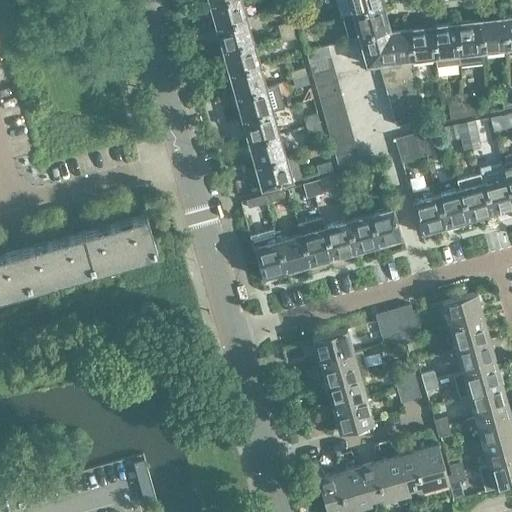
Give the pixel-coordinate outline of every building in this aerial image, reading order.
[(247,18),(241,0),(222,0),(209,4),(216,27),(247,18)] [(383,4),(381,0),(336,0),(341,16),(383,4)] [(390,29),(383,4),(341,16),(348,40),(359,37),(390,29)] [(511,46),(511,14),(502,16),(505,47),(511,46)] [(311,16),(297,19),(300,28),(313,24),(311,16)] [(505,47),(502,16),(478,19),(482,50),(505,47)] [(253,40),(247,18),(216,27),(222,49),(253,40)] [(482,50),(478,19),(456,21),(459,53),(460,63),(483,60),(482,50)] [(291,21),(278,25),(280,33),(294,30),(291,21)] [(459,53),(456,21),(432,24),(435,56),(436,65),(460,63),(459,53)] [(315,32),(313,24),(300,28),(302,36),(315,32)] [(435,56),(432,24),(406,27),(410,59),(412,59),(435,56)] [(410,59),(406,27),(390,29),(359,37),(367,64),(378,63),(401,60),(410,59)] [(296,37),(294,30),(280,33),(282,41),(296,37)] [(260,64),(253,40),(222,49),(229,73),(260,64)] [(306,51),(309,63),(332,56),(331,56),(329,46),(328,45),(306,51)] [(332,58),(332,56),(309,63),(313,75),(335,68),(335,67),(334,67),(332,58)] [(415,82),(412,59),(410,59),(401,60),(404,73),(408,84),(415,82)] [(404,73),(401,60),(378,63),(383,78),(404,73)] [(267,87),(260,64),(229,73),(235,96),(267,87)] [(290,71),(293,80),(307,76),(304,67),(290,71)] [(335,69),(335,68),(313,75),(316,86),(338,80),(338,79),(335,69)] [(408,84),(404,73),(383,78),(386,90),(408,84)] [(309,84),(307,76),(293,80),(295,88),(309,84)] [(338,81),(338,80),(316,86),(319,98),(341,91),(341,90),(338,81)] [(416,94),(415,82),(408,84),(386,90),(389,101),(416,94)] [(273,111),(267,87),(235,96),(242,119),(273,111)] [(342,92),(341,91),(319,98),(323,109),(344,103),(344,102),(341,92),(342,92)] [(511,105),(511,104),(510,92),(501,94),(504,108),(511,105)] [(418,107),(416,94),(389,101),(393,113),(418,107)] [(474,99),(464,101),(464,109),(466,115),(477,113),(474,99)] [(464,109),(464,101),(451,104),(453,118),(466,115),(464,109)] [(345,104),(344,103),(323,109),(326,121),(348,114),(347,113),(345,104)] [(419,119),(418,107),(393,113),(396,125),(419,119)] [(279,133),(273,111),(242,119),(248,140),(279,133)] [(303,117),(306,126),(320,123),(317,113),(303,117)] [(348,116),(348,114),(326,121),(329,132),(351,126),(348,116)] [(475,119),(465,121),(473,149),(480,147),(475,119)] [(473,149),(465,121),(443,126),(445,140),(462,137),(465,151),(473,149)] [(321,129),(320,123),(306,126),(308,133),(321,129)] [(351,127),(351,126),(329,132),(332,144),(354,138),(354,137),(351,127)] [(425,129),(414,132),(418,144),(428,142),(425,129)] [(418,144),(414,132),(395,137),(398,150),(418,144)] [(286,156),(279,133),(248,140),(255,164),(286,156)] [(354,139),(354,138),(332,144),(336,155),(357,149),(357,148),(354,139)] [(431,153),(428,142),(418,144),(421,156),(431,153)] [(421,156),(418,144),(398,150),(401,162),(421,156)] [(361,161),(357,149),(336,155),(339,167),(361,161)] [(295,153),(286,156),(255,164),(261,188),(261,189),(302,177),(295,153)] [(332,169),(330,161),(316,165),(319,173),(332,169)] [(511,162),(503,166),(505,175),(511,198),(511,162)] [(370,179),(366,165),(358,167),(362,181),(370,179)] [(511,206),(511,198),(505,175),(503,166),(479,172),(482,181),(491,212),(511,206)] [(362,181),(358,167),(350,170),(354,183),(362,181)] [(491,212),(482,181),(479,172),(458,178),(460,187),(469,219),(491,212)] [(320,178),(311,181),(315,194),(324,192),(320,178)] [(315,194),(311,181),(304,183),(308,196),(315,194)] [(469,219),(460,187),(436,194),(445,225),(469,219)] [(283,189),(265,194),(267,202),(286,197),(283,189)] [(267,202),(265,194),(246,199),(248,207),(267,202)] [(445,225),(436,194),(413,201),(413,200),(412,201),(421,233),(422,232),(445,225)] [(393,207),(370,213),(379,244),(401,238),(402,238),(393,206),(392,206),(393,207)] [(146,213),(83,231),(93,269),(157,251),(146,213)] [(356,250),(379,244),(370,213),(347,219),(356,250)] [(356,250),(347,219),(324,226),(332,257),(356,250)] [(332,257),(324,226),(300,233),(309,264),(332,257)] [(93,269),(83,231),(19,249),(30,287),(93,269)] [(309,264),(300,233),(278,239),(287,270),(309,264)] [(287,270),(278,239),(254,246),(253,245),(253,246),(262,277),(287,270)] [(0,295),(30,287),(19,249),(0,254),(0,295)] [(477,291),(442,301),(442,302),(443,302),(449,325),(483,315),(477,292),(477,291)] [(417,327),(410,303),(409,304),(400,307),(400,306),(398,307),(405,330),(409,329),(417,327)] [(405,330),(398,307),(397,307),(398,308),(388,310),(388,309),(387,310),(394,333),(399,332),(405,330)] [(394,333),(387,310),(386,310),(386,311),(377,314),(377,313),(375,313),(382,336),(391,334),(394,333)] [(490,339),(483,315),(449,325),(456,348),(490,339)] [(421,338),(417,327),(409,329),(412,341),(421,338)] [(347,328),(312,337),(313,339),(320,362),(354,352),(347,329),(348,329),(347,328)] [(405,330),(399,332),(403,343),(412,341),(409,329),(405,330)] [(394,333),(391,334),(394,346),(403,343),(399,332),(394,333)] [(394,346),(391,334),(382,336),(385,348),(394,346)] [(496,362),(490,339),(456,348),(462,371),(496,362)] [(361,350),(354,352),(320,362),(321,367),(317,368),(322,383),(325,382),(326,384),(360,374),(368,372),(361,350)] [(503,384),(496,362),(462,371),(469,394),(503,384)] [(414,371),(403,374),(406,386),(410,399),(410,398),(419,395),(420,396),(421,395),(414,371)] [(422,374),(424,381),(436,378),(434,371),(422,374)] [(367,398),(360,374),(326,384),(333,407),(367,398)] [(406,386),(403,374),(394,377),(398,389),(406,386)] [(439,387),(436,378),(424,381),(426,390),(439,387)] [(509,407),(503,384),(469,394),(475,418),(509,407)] [(410,399),(406,386),(398,389),(401,401),(410,399)] [(373,420),(367,398),(333,407),(339,430),(338,430),(339,431),(374,421),(373,420)] [(511,432),(511,417),(509,407),(475,418),(482,441),(511,432)] [(435,420),(436,423),(438,429),(449,425),(447,417),(435,420)] [(452,434),(449,425),(438,429),(440,437),(452,434)] [(511,432),(482,441),(488,464),(511,456),(511,432)] [(411,452),(400,456),(410,489),(421,486),(422,489),(423,488),(448,481),(449,481),(438,442),(425,446),(423,441),(419,442),(420,447),(411,450),(411,452)] [(410,489),(400,456),(399,453),(372,461),(372,462),(361,465),(371,500),(382,497),(383,500),(384,499),(409,492),(410,492),(410,489)] [(511,456),(488,464),(494,486),(494,487),(511,482),(511,456)] [(450,466),(453,474),(465,471),(463,462),(450,466)] [(372,503),(371,500),(361,465),(361,464),(329,473),(329,474),(320,476),(320,475),(318,476),(327,511),(337,511),(371,503),(372,503)] [(467,479),(465,471),(453,474),(455,483),(467,479)]
